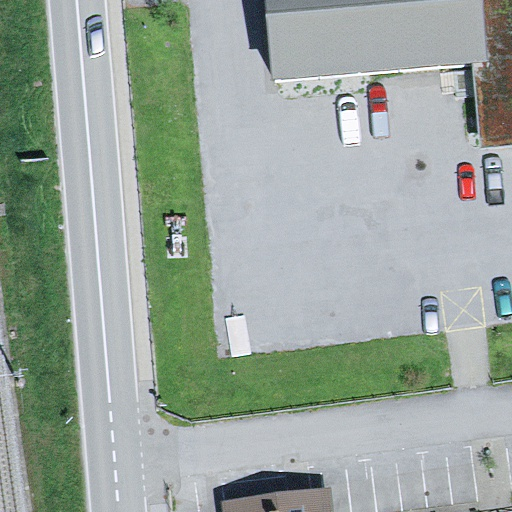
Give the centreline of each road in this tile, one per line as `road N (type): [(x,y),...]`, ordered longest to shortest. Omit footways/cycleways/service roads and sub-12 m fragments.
road 1 (secondary): [(113,464),(75,0)]
road 2 (residential): [(113,464),(511,416)]
